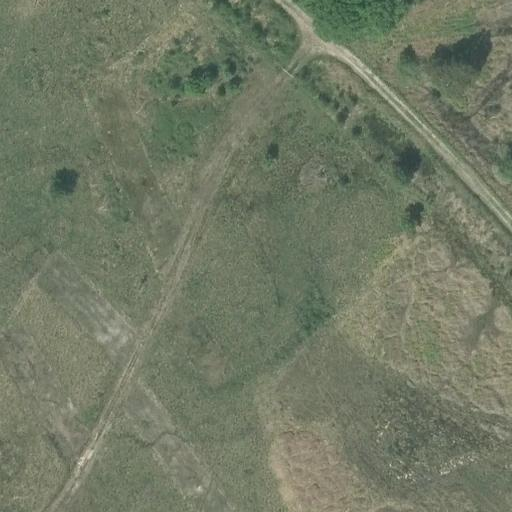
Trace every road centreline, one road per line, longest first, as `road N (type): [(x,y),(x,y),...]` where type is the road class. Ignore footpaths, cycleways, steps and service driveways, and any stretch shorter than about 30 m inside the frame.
road 1 (track): [(319,39),(264,100),(225,166),(80,470),(51,511)]
road 2 (track): [(511,226),(351,59),(280,0)]
